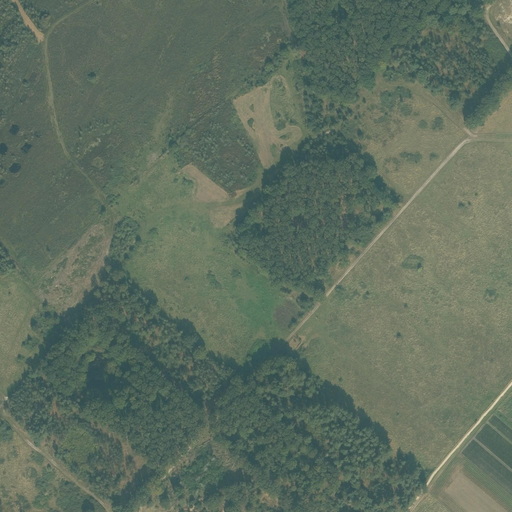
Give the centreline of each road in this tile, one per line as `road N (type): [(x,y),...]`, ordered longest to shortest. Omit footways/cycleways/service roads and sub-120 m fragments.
road 1 (track): [(62,324),(161,211),(243,198),(300,143),(335,132),(375,84),(426,96),(470,134)]
road 2 (track): [(209,426),(511,86)]
road 3 (track): [(44,45),(62,144),(111,213),(103,276)]
road 4 (track): [(62,324),(108,331),(209,426)]
road 5 (track): [(409,511),(511,388)]
road 6 (track): [(0,409),(108,511)]
road 7 (track): [(307,139),(283,68),(297,47),(287,0)]
road 8 (track): [(209,426),(304,511)]
